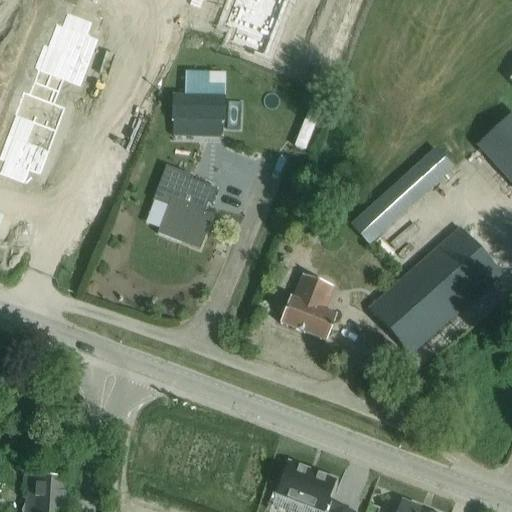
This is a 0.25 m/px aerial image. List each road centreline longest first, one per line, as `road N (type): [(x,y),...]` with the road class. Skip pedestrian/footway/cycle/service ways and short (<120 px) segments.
road 1 (tertiary): [(511,500),(120,358)]
road 2 (residential): [(61,227),(131,43),(151,25)]
road 3 (residential): [(92,511),(94,453),(120,358)]
road 4 (tertiary): [(120,358),(0,312)]
